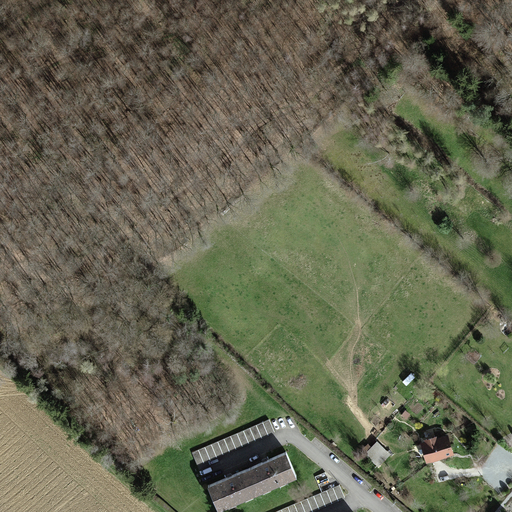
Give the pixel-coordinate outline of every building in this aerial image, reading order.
[(193,451),(198,464),(272,432),(266,419),(193,451)] [(452,451),(447,434),(436,438),(435,435),(426,438),(426,441),(425,441),(430,458),(441,455),(452,451)] [(365,451),(375,461),(386,449),(377,439),(365,451)] [(220,508),(297,474),(287,451),(210,485),(220,508)] [(329,503),(347,495),(342,483),(324,491),(329,503)] [(308,511),(325,505),(320,493),(274,511),(308,511)]
